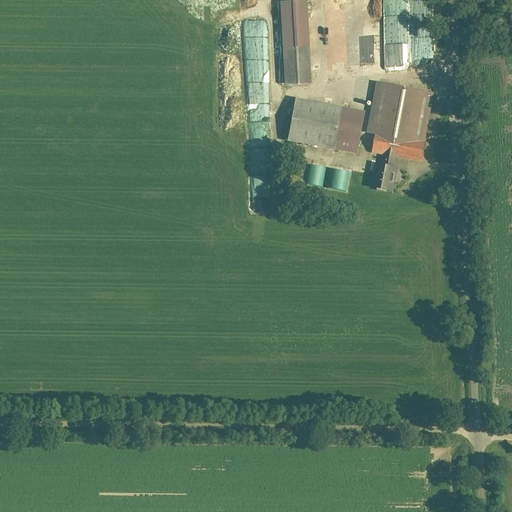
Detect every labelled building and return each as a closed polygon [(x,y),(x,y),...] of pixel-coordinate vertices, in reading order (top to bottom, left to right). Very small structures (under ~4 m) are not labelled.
[(330,0),(330,38),(355,38),(356,0),(330,0)] [(386,71),(385,0),(365,0),(367,71),(386,71)] [(310,1),(286,2),(290,84),(315,83),(310,1)] [(246,69),(265,68),(263,12),(244,13),(246,69)] [(436,94),(383,84),(374,132),(379,133),(427,142),(436,94)] [(367,111),(301,100),(295,137),(360,149),(367,111)] [(376,152),(426,160),(430,142),(427,142),(379,133),(376,152)] [(329,167),(312,164),(308,185),(325,188),(329,167)] [(394,193),(398,169),(376,165),(372,190),(394,193)] [(351,170),(334,167),(330,187),(347,190),(351,170)]
